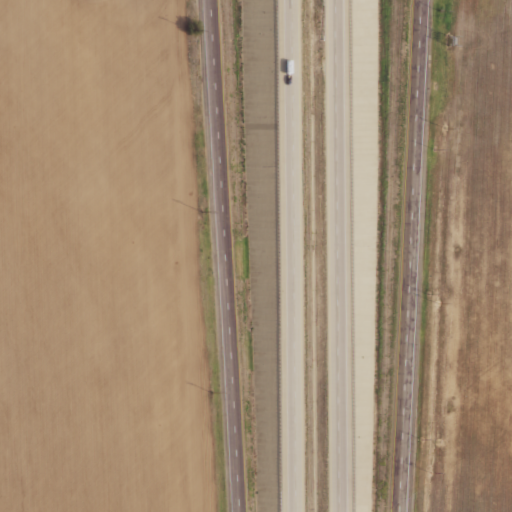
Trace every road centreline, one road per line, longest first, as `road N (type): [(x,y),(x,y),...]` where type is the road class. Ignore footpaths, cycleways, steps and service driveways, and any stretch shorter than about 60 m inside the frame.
road 1 (secondary): [(211,0),(240,511)]
road 2 (secondary): [(400,511),(422,0)]
road 3 (motorway): [(290,0),(295,511)]
road 4 (motorway): [(338,511),(335,0)]
